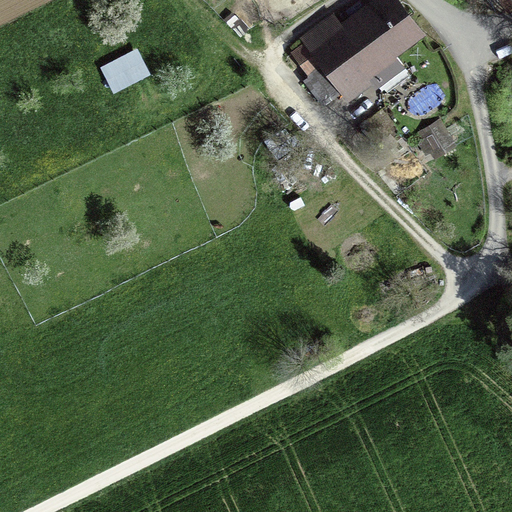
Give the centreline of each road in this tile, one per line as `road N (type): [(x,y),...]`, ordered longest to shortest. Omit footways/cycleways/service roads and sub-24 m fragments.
road 1 (track): [(46,511),(455,306)]
road 2 (track): [(469,27),(508,248),(495,277),(455,306)]
